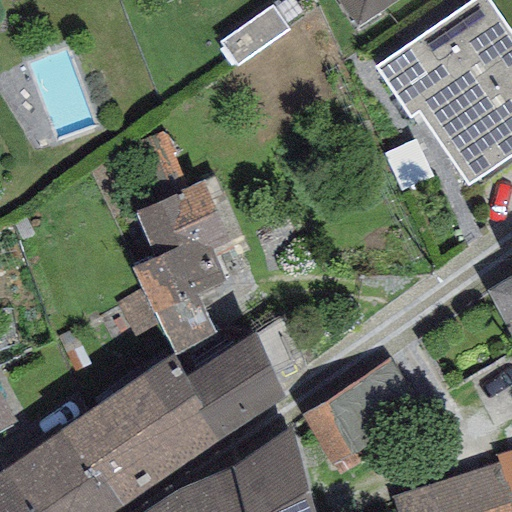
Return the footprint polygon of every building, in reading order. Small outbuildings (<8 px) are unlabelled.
[(334,0),(358,34),(407,0),(334,0)] [(511,159),(511,39),(485,0),(477,0),(374,69),(409,122),(418,115),(468,189),(511,159)] [(283,5),(230,38),(245,62),(298,30),(283,5)] [(215,180),(135,216),(155,261),(133,270),(173,359),(216,340),(198,300),(226,287),(213,259),(245,245),(215,180)] [(179,388),(218,447),(285,403),(276,384),(295,372),(274,325),(254,339),(185,384),(179,388)] [(171,364),(69,432),(123,511),(218,447),(179,388),(185,384),(171,364)] [(333,468),(419,414),(388,365),(302,418),(333,468)] [(0,437),(17,429),(0,397),(0,437)] [(69,432),(0,476),(0,511),(121,511),(123,511),(69,432)] [(311,511),(290,437),(159,511),(311,511)] [(511,511),(511,458),(390,500),(393,511),(511,511)]
